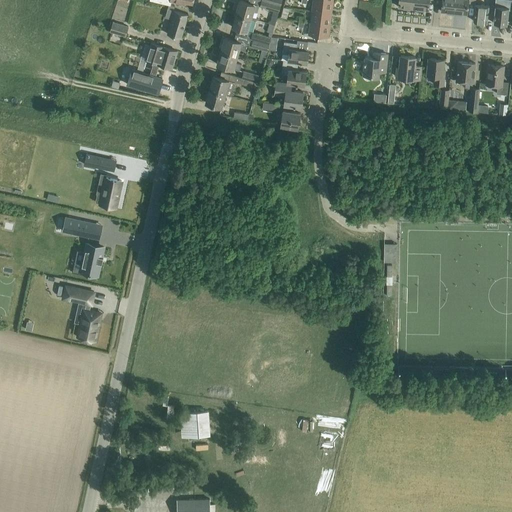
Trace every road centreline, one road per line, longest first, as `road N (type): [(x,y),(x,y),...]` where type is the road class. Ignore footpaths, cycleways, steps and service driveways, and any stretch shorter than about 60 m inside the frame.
road 1 (unclassified): [(85,511),(175,109)]
road 2 (residential): [(511,47),(350,30)]
road 3 (track): [(381,229),(352,227),(323,203),(319,119)]
